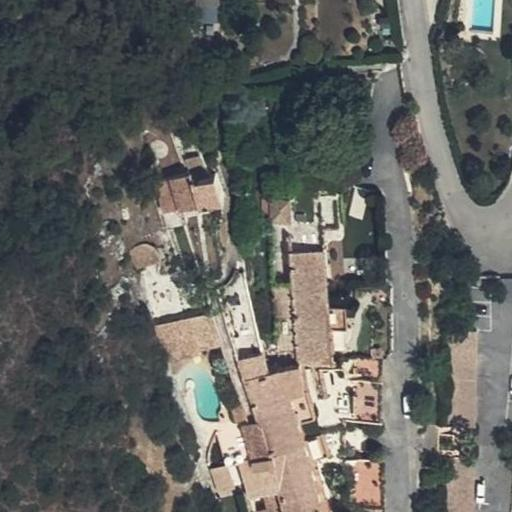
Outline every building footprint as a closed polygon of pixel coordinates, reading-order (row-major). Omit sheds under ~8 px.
[(210,174),(206,166),(190,170),(193,179),(210,174)] [(193,179),(190,170),(153,181),(159,203),(175,199),(178,210),(224,195),(216,172),(210,174),(193,179)] [(163,214),(178,210),(175,199),(159,203),(163,214)] [(291,224),(291,199),(260,200),(260,223),(270,223),(270,226),(291,224)] [(295,346),(297,364),(304,365),(333,364),(331,331),(348,329),(346,307),(329,308),(324,251),(288,253),(291,284),(273,285),(277,348),(295,346)] [(210,313),(155,329),(164,356),(196,346),(198,351),(221,344),(210,313)] [(446,424),(476,424),(476,326),(445,326),(446,424)] [(196,346),(164,356),(168,366),(200,356),(198,351),(196,346)] [(304,365),(297,364),(271,374),(264,353),(240,361),(259,418),(270,450),(251,457),(239,461),(250,496),(263,493),(269,508),(258,511),(328,511),(313,463),(327,458),(305,387),(304,365)] [(354,359),(354,375),(383,374),(383,359),(354,359)] [(354,375),(354,383),(383,383),(383,374),(354,375)] [(383,383),(354,383),(354,423),(383,424),(383,383)] [(247,417),(242,401),(231,405),(236,421),(247,417)] [(270,450),(259,418),(241,425),(251,457),(270,450)] [(251,457),(241,425),(215,433),(226,465),(239,461),(251,457)] [(477,511),(477,458),(446,458),(446,511),(477,511)] [(385,511),(383,461),(355,462),(355,511),(385,511)] [(234,490),(226,466),(210,472),(217,496),(234,490)]
